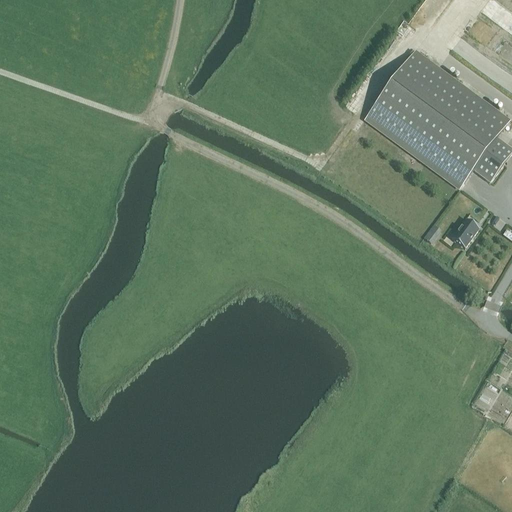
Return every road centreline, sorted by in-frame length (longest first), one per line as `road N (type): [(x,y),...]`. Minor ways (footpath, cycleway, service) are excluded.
road 1 (track): [(157,93),(320,165),(413,40),(511,108)]
road 2 (track): [(464,308),(311,201),(162,129)]
road 3 (track): [(0,70),(151,122)]
